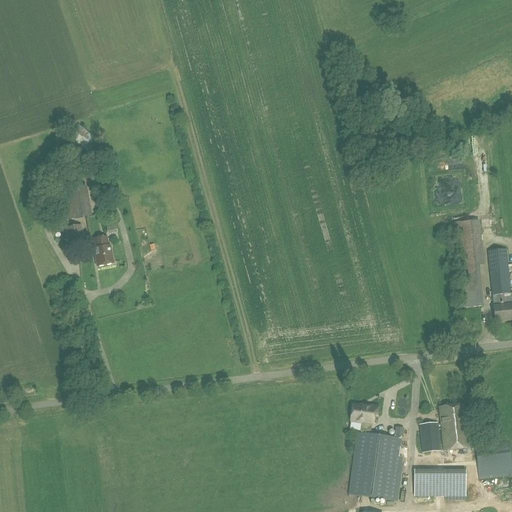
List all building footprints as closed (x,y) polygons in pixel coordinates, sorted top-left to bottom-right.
[(80,145),(93,139),(86,124),(73,131),(80,145)] [(465,159),(453,162),(456,173),(468,169),(465,159)] [(63,191),(68,221),(90,217),(85,187),(63,191)] [(461,205),(461,193),(442,194),(442,205),(461,205)] [(484,265),(480,221),(454,223),(462,308),(484,306),(480,266),(484,265)] [(67,229),(70,249),(85,246),(81,226),(67,229)] [(114,265),(110,247),(108,247),(107,238),(94,241),(96,249),(94,250),(97,268),(114,265)] [(506,250),(488,252),(493,297),(496,296),(511,295),(506,250)] [(511,321),(511,294),(496,296),(497,307),(494,307),(496,323),(511,321)] [(441,429),(444,451),(470,448),(465,404),(439,407),(441,424),(438,425),(437,423),(420,425),(423,453),(441,451),(438,430),(441,429)] [(377,415),(379,407),(368,405),(368,407),(353,405),(351,420),(373,423),(374,415),(377,415)] [(397,502),(403,457),(398,456),(401,437),(403,437),(404,429),(396,428),(394,438),(357,433),(349,495),(397,502)] [(479,476),(511,472),(511,466),(510,444),(476,448),(479,476)] [(415,494),(449,494),(449,499),(466,499),(466,467),(415,467),(415,494)]
